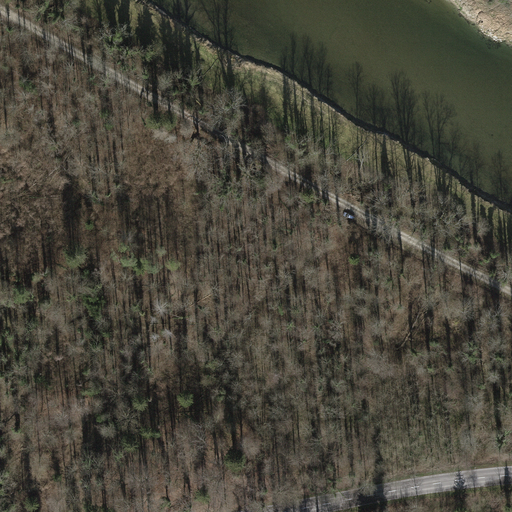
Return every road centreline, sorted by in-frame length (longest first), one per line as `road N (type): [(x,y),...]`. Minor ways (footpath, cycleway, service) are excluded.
road 1 (track): [(0,7),(294,177),(511,291)]
road 2 (tertiary): [(511,474),(281,511)]
